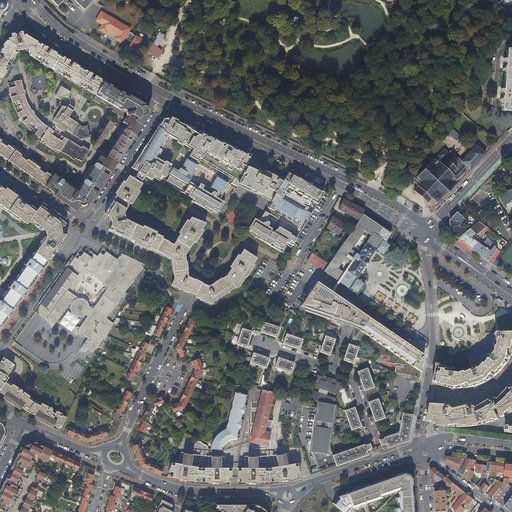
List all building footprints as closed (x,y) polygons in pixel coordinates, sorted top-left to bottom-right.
[(74,0),(79,5),(84,9),(93,0),(74,0)] [(115,39),(122,43),(124,38),(129,40),(132,42),(129,47),(136,51),(142,40),(132,34),(132,33),(129,31),(130,28),(113,18),(116,13),(104,6),(101,11),(102,12),(96,21),(102,24),(99,30),(106,33),(107,30),(117,36),(115,39)] [(151,24),(148,29),(153,33),(156,28),(151,24)] [(0,157),(6,161),(15,148),(9,143),(5,149),(0,144),(0,143),(3,139),(0,137),(0,83),(1,83),(3,79),(2,79),(6,73),(7,73),(9,70),(8,69),(13,60),(14,60),(16,57),(15,57),(17,53),(15,52),(15,51),(18,50),(20,50),(22,50),(28,49),(29,56),(31,57),(38,61),(43,64),(60,74),(66,77),(83,87),(88,90),(96,95),(105,81),(47,47),(35,40),(21,32),(19,33),(16,33),(13,34),(11,35),(0,49),(0,157)] [(152,44),(157,47),(164,36),(159,33),(152,44)] [(152,44),(148,51),(147,51),(158,58),(163,51),(157,47),(152,44)] [(511,117),(511,56),(507,56),(502,117),(511,117)] [(59,74),(60,74),(43,64),(44,65),(59,74)] [(47,89),(48,88),(45,77),(44,76),(33,78),(32,80),(34,87),(33,87),(32,88),(31,89),(31,90),(30,91),(30,92),(30,93),(30,94),(31,94),(31,95),(32,95),(32,96),(33,96),(34,96),(35,96),(36,96),(37,95),(38,95),(38,94),(39,93),(39,92),(39,91),(47,89)] [(82,87),(83,87),(66,77),(66,78),(82,87)] [(11,96),(17,94),(18,94),(19,94),(19,93),(23,92),(24,91),(22,80),(9,83),(11,96)] [(113,92),(115,87),(105,81),(96,95),(95,96),(93,99),(100,104),(101,101),(107,105),(106,106),(109,108),(120,90),(118,89),(116,93),(113,92)] [(67,98),(71,93),(59,86),(54,94),(56,95),(55,97),(56,97),(60,100),(61,99),(62,98),(63,98),(64,97),(65,97),(66,97),(67,98)] [(114,113),(126,94),(120,90),(109,108),(110,109),(111,107),(113,108),(111,111),(114,113)] [(31,112),(33,111),(32,111),(31,109),(30,107),(29,105),(28,103),(27,100),(26,98),(25,95),(25,94),(23,95),(23,94),(19,95),(20,96),(18,96),(12,98),(12,100),(13,102),(14,105),(15,107),(16,109),(17,112),(18,114),(19,116),(21,119),(22,120),(27,117),(28,117),(28,116),(29,116),(29,115),(28,115),(31,113),(31,112)] [(145,117),(147,116),(147,115),(146,114),(147,112),(146,107),(143,106),(144,104),(126,94),(114,113),(118,116),(124,119),(122,123),(137,132),(141,125),(141,124),(141,123),(141,122),(141,121),(138,119),(140,116),(143,117),(145,117)] [(71,117),(71,115),(70,115),(74,108),(69,105),(69,106),(68,106),(67,107),(66,107),(65,108),(64,107),(63,107),(62,107),(62,106),(53,121),(58,124),(59,123),(60,123),(61,122),(62,122),(63,122),(64,123),(65,123),(65,124),(66,124),(67,125),(67,126),(67,127),(67,128),(67,129),(67,130),(66,130),(72,133),(78,124),(71,120),(71,119),(74,118),(75,118),(75,117),(76,117),(76,116),(71,117)] [(52,137),(55,132),(54,131),(52,128),(50,126),(49,127),(47,126),(44,124),(42,122),(40,121),(38,119),(37,117),(35,115),(34,114),(33,115),(30,117),(28,118),(23,122),(24,123),(26,125),(28,127),(29,129),(32,132),(34,133),(36,135),(38,137),(39,138),(40,138),(44,132),(45,133),(41,139),(40,141),(59,153),(60,152),(66,142),(68,140),(61,136),(58,141),(52,137)] [(141,124),(141,125),(147,116),(145,117),(143,117),(140,116),(138,119),(141,121),(141,122),(141,123),(141,124)] [(169,117),(163,118),(153,135),(132,168),(135,170),(151,179),(152,177),(154,175),(155,176),(158,177),(159,178),(160,177),(161,175),(165,177),(170,169),(167,167),(170,163),(167,162),(165,161),(164,162),(155,157),(169,135),(173,138),(177,140),(176,142),(181,144),(182,143),(190,148),(191,147),(194,148),(189,156),(197,161),(198,159),(199,157),(209,163),(208,165),(210,167),(212,164),(222,170),(223,171),(234,178),(233,180),(231,182),(238,186),(239,184),(239,183),(242,177),(241,177),(242,174),(244,171),(245,172),(247,167),(248,164),(247,163),(250,157),(248,157),(242,154),(243,153),(235,149),(233,148),(232,149),(229,147),(229,146),(212,138),(213,137),(211,137),(208,135),(208,136),(201,134),(198,135),(191,130),(192,129),(188,127),(189,126),(186,125),(186,126),(181,123),(181,122),(169,117)] [(115,122),(110,119),(93,147),(97,149),(104,139),(106,137),(108,135),(108,132),(109,129),(110,130),(115,122)] [(82,126),(78,124),(72,133),(78,137),(79,139),(90,136),(87,125),(82,126)] [(460,135),(450,125),(450,126),(447,131),(456,139),(460,135)] [(135,135),(125,129),(108,156),(117,162),(135,135)] [(85,152),(82,150),(81,151),(78,148),(79,148),(79,146),(73,143),(72,145),(66,142),(60,152),(64,154),(64,153),(71,158),(74,161),(75,158),(79,161),(80,160),(83,162),(86,158),(87,156),(90,151),(87,149),(86,151),(85,152)] [(461,162),(467,168),(470,171),(485,154),(477,146),(461,162)] [(37,172),(41,166),(29,158),(25,163),(19,159),(23,153),(17,149),(7,162),(41,186),(50,173),(47,170),(43,176),(37,172)] [(467,168),(461,162),(450,151),(449,153),(445,149),(437,157),(437,158),(436,159),(435,159),(434,160),(432,163),(431,162),(427,165),(425,169),(421,172),(417,176),(417,175),(416,176),(416,175),(415,175),(414,175),(413,175),(412,176),(412,177),(411,178),(412,179),(412,180),(417,185),(417,186),(418,186),(414,191),(427,203),(431,199),(432,200),(433,199),(436,201),(435,202),(435,203),(436,203),(437,203),(438,203),(438,202),(437,201),(440,198),(441,199),(455,184),(454,184),(457,180),(457,179),(458,178),(459,178),(467,170),(466,169),(467,168)] [(106,175),(108,175),(110,172),(111,172),(115,165),(101,157),(97,163),(96,163),(95,163),(94,164),(94,165),(91,166),(84,177),(85,179),(85,180),(84,180),(84,181),(83,182),(84,183),(84,184),(78,193),(64,184),(64,183),(64,182),(64,181),(63,181),(63,180),(62,180),(61,180),(60,180),(59,181),(66,171),(67,170),(68,169),(61,164),(53,175),(60,179),(51,191),(61,198),(60,200),(66,204),(68,203),(71,205),(72,204),(74,206),(74,207),(77,209),(80,205),(81,205),(82,205),(83,205),(84,205),(85,205),(85,204),(86,204),(86,203),(88,204),(93,197),(94,198),(98,192),(97,191),(100,188),(98,187),(101,182),(98,180),(100,177),(103,179),(106,175)] [(189,174),(190,175),(192,176),(194,172),(196,170),(199,166),(197,165),(196,164),(186,159),(181,169),(180,168),(178,170),(174,168),(170,174),(166,180),(180,189),(183,184),(184,182),(185,183),(187,184),(190,180),(188,178),(186,177),(187,176),(189,174)] [(305,181),(295,175),(289,172),(288,172),(288,173),(285,178),(281,177),(276,176),(259,168),(258,169),(253,166),(248,164),(247,167),(245,172),(244,171),(242,174),(241,177),(242,177),(239,184),(244,186),(249,188),(261,195),(269,200),(271,201),(270,202),(267,207),(274,211),(275,209),(286,215),(288,216),(300,224),(304,218),(308,220),(312,214),(308,211),(310,208),(303,204),(304,202),(308,205),(311,200),(318,204),(325,192),(323,191),(324,189),(318,187),(317,188),(315,187),(316,186),(305,181)] [(53,175),(50,173),(41,186),(44,188),(53,175)] [(53,175),(44,188),(50,193),(51,191),(60,179),(53,175)] [(98,187),(100,188),(108,175),(106,175),(103,179),(100,177),(98,180),(101,182),(98,187)] [(142,184),(132,177),(128,183),(125,181),(124,180),(115,193),(117,194),(105,213),(109,216),(110,217),(111,223),(109,229),(122,235),(136,241),(135,243),(149,249),(149,248),(165,255),(169,257),(171,258),(171,259),(173,274),(174,278),(171,285),(185,291),(188,293),(189,292),(192,293),(195,295),(195,296),(198,298),(199,298),(202,300),(212,304),(213,301),(220,297),(229,291),(235,287),(236,288),(240,285),(245,277),(246,278),(254,265),(252,264),(257,258),(244,249),(239,256),(238,255),(230,267),(231,268),(227,274),(227,275),(221,279),(221,278),(220,279),(216,281),(215,282),(208,286),(204,285),(201,283),(198,281),(195,279),(195,280),(191,278),(188,277),(187,269),(186,262),(186,261),(185,254),(186,254),(194,241),(195,243),(198,238),(203,230),(202,229),(203,227),(201,226),(201,225),(204,226),(205,223),(195,219),(191,217),(189,221),(187,219),(179,232),(180,233),(176,239),(177,240),(174,244),(169,242),(162,238),(163,236),(156,233),(157,232),(143,225),(143,227),(130,221),(129,221),(126,219),(124,213),(130,203),(131,204),(140,191),(138,190),(142,184)] [(195,200),(194,202),(202,207),(204,208),(206,205),(210,208),(213,210),(214,208),(219,211),(224,202),(218,198),(221,193),(225,195),(230,185),(219,178),(217,177),(211,187),(213,188),(217,191),(216,192),(214,191),(212,192),(211,193),(210,193),(202,189),(204,187),(203,185),(200,183),(198,187),(195,185),(194,187),(193,187),(188,195),(192,198),(195,200)] [(0,206),(11,191),(3,186),(3,185),(0,182),(0,206)] [(503,194),(501,195),(500,197),(492,190),(503,200),(507,205),(510,203),(511,202),(511,189),(509,190),(507,191),(505,192),(503,194)] [(11,191),(0,206),(0,207),(2,209),(4,210),(15,194),(11,191)] [(26,221),(28,223),(31,220),(37,210),(27,203),(28,202),(23,199),(23,200),(15,194),(4,210),(13,217),(18,220),(19,219),(21,220),(25,223),(26,221)] [(338,209),(359,220),(364,210),(360,208),(350,203),(343,199),(338,209)] [(76,211),(77,209),(74,207),(74,206),(72,204),(71,205),(68,203),(66,204),(76,211)] [(39,225),(38,227),(43,231),(46,230),(61,228),(62,228),(65,223),(55,216),(55,215),(51,212),(51,213),(41,206),(37,210),(31,220),(37,224),(39,225)] [(273,231),(271,230),(272,228),(268,227),(268,225),(269,224),(268,222),(266,221),(270,214),(265,211),(264,214),(263,214),(259,221),(258,220),(258,221),(257,220),(255,219),(250,228),(254,230),(253,232),(260,236),(259,238),(264,242),(270,245),(271,243),(281,249),(286,241),(289,243),(290,240),(294,242),(297,237),(279,226),(277,229),(276,230),(275,230),(275,231),(275,232),(273,231)] [(467,220),(458,212),(450,220),(451,233),(459,239),(469,231),(464,227),(463,227),(461,225),(462,223),(464,223),(467,220)] [(384,256),(391,244),(386,240),(391,233),(367,217),(364,214),(346,240),(346,239),(324,271),(358,294),(366,283),(357,277),(364,267),(365,267),(369,261),(368,260),(375,250),(384,256)] [(345,225),(332,217),(328,225),(327,227),(339,235),(345,225)] [(249,227),(250,228),(255,219),(257,220),(254,218),(249,227)] [(480,221),(477,224),(483,230),(487,226),(480,221)] [(472,228),(476,234),(477,235),(479,234),(483,230),(477,224),(472,228)] [(62,231),(61,228),(46,230),(46,234),(47,237),(62,234),(62,231)] [(494,254),(498,249),(493,243),(490,247),(493,249),(491,251),(488,248),(488,249),(482,245),(476,240),(478,238),(475,235),(476,234),(472,228),(469,231),(459,239),(493,264),(498,257),(494,254)] [(40,246),(38,249),(36,252),(47,261),(49,259),(51,260),(56,253),(57,253),(60,248),(59,248),(67,237),(63,234),(62,234),(47,237),(44,237),(42,240),(40,243),(41,244),(40,246)] [(490,247),(493,243),(488,237),(482,245),(488,249),(488,248),(491,251),(493,249),(490,247)] [(0,325),(17,302),(47,261),(35,252),(32,256),(30,254),(28,257),(27,257),(29,258),(26,263),(24,261),(22,263),(23,264),(21,267),(23,268),(16,278),(14,277),(12,280),(11,279),(13,281),(10,285),(8,284),(6,286),(7,286),(5,289),(7,291),(5,293),(2,298),(0,296),(0,325)] [(87,313),(86,315),(88,316),(80,327),(79,327),(78,326),(77,326),(76,327),(75,327),(75,328),(74,329),(73,331),(74,332),(74,333),(75,334),(76,335),(77,335),(78,335),(79,335),(80,334),(81,333),(88,338),(83,346),(93,353),(98,345),(101,348),(103,345),(106,339),(108,336),(112,326),(114,323),(107,318),(114,309),(122,297),(124,298),(128,294),(126,292),(134,280),(145,265),(140,263),(124,255),(122,254),(117,260),(106,252),(104,255),(100,253),(97,257),(94,254),(91,258),(85,254),(83,254),(81,257),(81,256),(80,256),(79,256),(78,257),(78,258),(78,259),(79,259),(79,260),(73,255),(63,269),(54,282),(44,296),(39,303),(41,305),(39,307),(39,308),(39,309),(39,310),(39,311),(39,312),(39,313),(40,313),(40,314),(41,315),(41,316),(42,316),(54,325),(70,303),(71,304),(72,303),(72,302),(73,301),(74,301),(75,300),(76,299),(77,299),(78,299),(79,298),(75,296),(74,290),(85,275),(91,274),(105,284),(106,290),(96,305),(89,306),(89,308),(89,309),(89,311),(88,312),(87,313)] [(322,270),(327,262),(317,256),(312,252),(307,260),(322,270)] [(89,305),(89,306),(96,305),(106,290),(105,284),(91,274),(85,275),(74,290),(75,296),(79,298),(80,298),(81,298),(83,299),(84,299),(85,300),(86,301),(87,302),(88,303),(89,303),(89,305)] [(342,320),(344,314),(344,312),(343,311),(342,310),(343,308),(345,309),(346,307),(347,306),(348,304),(348,303),(348,302),(348,300),(340,297),(317,282),(307,296),(308,297),(309,298),(308,300),(303,307),(300,305),(296,312),(304,315),(306,310),(307,309),(309,308),(309,307),(315,311),(315,313),(341,322),(342,320)] [(379,290),(374,297),(405,319),(413,325),(418,318),(386,296),(388,293),(385,291),(383,293),(379,290)] [(89,308),(89,306),(89,305),(89,303),(88,303),(87,302),(86,301),(85,300),(84,299),(83,299),(81,298),(80,298),(79,298),(78,299),(77,299),(76,299),(75,300),(74,301),(73,301),(72,302),(72,303),(71,304),(71,305),(71,306),(71,307),(71,309),(71,310),(72,312),(72,313),(73,314),(74,315),(75,315),(76,316),(77,316),(78,317),(79,317),(80,317),(82,317),(83,317),(84,316),(85,316),(86,315),(87,313),(88,312),(89,311),(89,309),(89,308)] [(372,327),(375,330),(379,331),(382,332),(384,333),(387,334),(388,335),(389,336),(390,337),(407,349),(408,349),(408,350),(407,351),(408,352),(412,354),(412,355),(413,356),(414,354),(416,354),(420,357),(421,358),(423,360),(424,355),(415,349),(414,350),(413,350),(411,349),(411,348),(412,347),(407,344),(406,343),(381,326),(380,326),(379,326),(377,325),(376,324),(377,323),(354,307),(348,303),(348,304),(347,306),(346,307),(345,309),(343,308),(342,310),(343,311),(344,312),(344,314),(346,314),(344,320),(342,320),(341,322),(348,325),(355,327),(356,325),(353,324),(356,318),(358,319),(358,317),(360,318),(360,317),(363,318),(369,323),(371,325),(372,327)] [(163,316),(158,325),(154,334),(159,337),(162,331),(164,328),(166,323),(168,318),(170,315),(172,309),(167,306),(163,316)] [(378,354),(375,359),(395,373),(411,376),(410,381),(418,383),(419,383),(420,378),(420,376),(417,373),(418,370),(421,368),(422,366),(423,365),(423,362),(423,361),(423,360),(421,358),(420,357),(416,354),(414,354),(413,356),(412,355),(412,354),(408,352),(407,351),(408,350),(408,349),(407,349),(390,337),(389,336),(388,335),(387,334),(384,333),(382,332),(379,331),(375,330),(372,327),(371,325),(369,323),(363,318),(360,317),(360,318),(358,317),(358,319),(356,325),(355,327),(359,328),(361,330),(356,336),(355,337),(354,337),(363,343),(372,350),(378,354)] [(179,342),(177,346),(178,350),(181,357),(186,355),(183,347),(187,339),(189,335),(192,329),(196,320),(190,318),(187,325),(186,327),(183,334),(182,336),(179,342)] [(264,322),(261,332),(266,333),(269,334),(277,337),(280,328),(272,325),(264,322)] [(355,337),(356,336),(361,330),(359,328),(355,327),(353,335),(352,338),(354,337),(355,337)] [(237,344),(247,347),(248,342),(249,340),(252,332),(242,328),(240,336),(237,344)] [(441,365),(439,364),(437,371),(435,379),(434,382),(440,385),(447,387),(453,388),(456,388),(460,388),(467,388),(471,387),(473,387),(480,385),(486,382),(491,379),(496,375),(501,371),(505,366),(508,361),(511,356),(511,353),(511,333),(498,333),(498,337),(497,341),(496,345),(494,349),(494,350),(492,353),(489,356),(486,359),(483,362),(479,365),(475,367),(470,368),(466,369),(461,370),(456,370),(451,369),(449,368),(446,368),(442,366),(441,365)] [(287,334),(284,343),(291,346),(299,349),(303,339),(295,337),(287,334)] [(320,352),(330,355),(333,347),(335,339),(326,336),(323,344),(320,352)] [(139,368),(142,363),(143,359),(146,354),(145,353),(146,351),(149,344),(144,341),(139,350),(135,360),(131,369),(126,378),(132,380),(135,373),(136,371),(137,372),(139,368)] [(359,348),(349,344),(347,352),(344,360),(353,363),(356,355),(359,348)] [(266,368),(270,358),(262,355),(254,353),(251,362),(258,365),(266,368)] [(291,372),(294,363),(291,361),(286,360),(279,357),(275,367),(283,369),(291,372)] [(4,358),(1,361),(0,363),(0,382),(1,381),(0,381),(1,380),(2,380),(2,381),(3,381),(4,381),(5,380),(5,379),(5,378),(5,377),(3,377),(4,375),(7,377),(13,369),(15,366),(4,358)] [(189,398),(194,389),(197,390),(198,388),(195,386),(198,379),(203,369),(199,358),(192,361),(194,366),(195,369),(193,372),(191,376),(189,380),(187,385),(185,390),(183,394),(181,398),(179,402),(175,403),(171,405),(173,411),(182,409),(182,411),(185,410),(184,408),(187,410),(189,407),(186,406),(189,398)] [(367,368),(358,372),(361,381),(364,390),(374,387),(370,378),(367,368)] [(314,386),(338,394),(342,383),(335,381),(335,382),(332,381),(332,380),(332,379),(331,379),(331,378),(330,378),(329,378),(328,378),(327,378),(327,379),(323,378),(324,377),(318,375),(314,386)] [(60,414),(60,413),(56,411),(55,414),(52,412),(51,411),(52,411),(52,410),(52,409),(52,408),(51,408),(51,407),(50,407),(49,408),(48,408),(48,409),(48,410),(47,409),(46,409),(44,408),(45,405),(41,403),(41,405),(38,403),(35,401),(31,399),(29,397),(29,396),(26,394),(24,397),(23,396),(22,395),(21,394),(22,393),(22,392),(22,391),(21,390),(20,390),(19,390),(18,390),(18,391),(18,392),(16,391),(14,389),(16,387),(12,384),(11,385),(9,384),(8,383),(6,382),(6,381),(4,383),(0,389),(0,392),(5,396),(3,398),(7,401),(8,402),(9,401),(10,402),(13,404),(15,405),(14,406),(17,407),(20,410),(22,407),(28,412),(35,416),(34,418),(40,422),(41,420),(46,423),(47,423),(46,425),(52,428),(53,428),(54,425),(60,429),(66,418),(62,415),(60,414)] [(247,392),(248,387),(237,385),(231,411),(226,429),(224,430),(222,432),(220,433),(218,434),(217,436),(216,437),(214,439),(213,440),(213,442),(212,444),(211,446),(211,449),(221,450),(222,448),(223,446),(224,444),(226,442),(227,441),(229,440),(232,439),(234,439),(236,439),(237,434),(238,430),(241,419),(242,416),(242,414),(244,404),(245,401),(247,392)] [(511,389),(511,390),(507,394),(506,394),(507,395),(503,399),(502,398),(502,399),(501,401),(501,400),(495,402),(493,403),(479,408),(480,408),(478,409),(478,408),(471,409),(469,409),(470,411),(467,411),(466,408),(462,409),(462,408),(461,409),(456,410),(456,409),(455,409),(455,410),(454,410),(454,409),(448,408),(443,407),(443,405),(443,406),(439,405),(440,404),(439,404),(439,405),(430,403),(426,421),(435,423),(447,426),(450,426),(451,426),(454,427),(459,427),(463,427),(468,426),(475,426),(482,424),(489,423),(496,420),(498,419),(502,417),(508,414),(511,411),(511,389)] [(125,408),(128,402),(129,399),(132,393),(127,391),(127,390),(122,399),(118,409),(116,408),(112,417),(116,419),(117,420),(120,414),(121,411),(123,412),(125,408)] [(250,442),(269,446),(270,440),(271,432),(269,432),(264,431),(267,420),(268,415),(271,405),(273,397),(274,393),(263,390),(257,414),(250,442)] [(312,390),(309,400),(318,401),(324,403),(334,405),(336,398),(312,390)] [(146,404),(143,409),(142,412),(140,416),(139,419),(142,420),(143,421),(142,424),(139,430),(140,431),(147,434),(148,431),(146,430),(149,424),(150,425),(152,422),(148,420),(151,413),(155,405),(164,402),(161,394),(152,396),(148,398),(148,399),(146,404)] [(378,399),(369,402),(372,411),(375,421),(384,417),(381,408),(378,399)] [(327,467),(336,464),(333,456),(330,448),(331,443),(332,437),(334,426),(334,423),(337,405),(334,405),(324,403),(318,401),(314,427),(310,452),(313,451),(318,469),(322,468),(327,467)] [(352,430),(361,426),(358,417),(355,408),(345,411),(348,420),(352,430)] [(388,436),(381,438),(380,439),(381,440),(380,440),(382,448),(383,448),(384,449),(392,446),(406,441),(407,442),(410,439),(409,438),(410,432),(414,414),(403,413),(401,420),(400,420),(400,422),(400,423),(401,424),(399,430),(398,432),(391,435),(391,434),(389,434),(387,435),(388,436)] [(93,440),(98,438),(102,437),(108,435),(107,434),(106,430),(96,433),(87,435),(79,432),(70,428),(67,433),(68,434),(73,436),(77,437),(80,439),(87,442),(93,440)] [(14,470),(13,472),(23,476),(26,469),(28,470),(29,470),(35,459),(37,455),(40,456),(39,458),(47,462),(50,456),(53,451),(53,450),(44,446),(44,448),(43,448),(43,447),(43,446),(42,445),(41,445),(40,445),(39,446),(39,445),(38,445),(38,443),(35,442),(21,447),(20,449),(22,450),(21,451),(20,453),(19,453),(18,454),(18,455),(18,456),(19,457),(18,457),(17,456),(10,469),(14,470)] [(340,453),(333,456),(336,464),(337,465),(349,461),(365,456),(372,453),(371,452),(373,452),(372,451),(369,444),(368,444),(368,443),(367,443),(366,444),(361,446),(360,445),(359,445),(357,446),(358,447),(344,452),(343,451),(342,451),(340,452),(340,453)] [(135,450),(137,455),(138,458),(141,466),(146,469),(151,471),(156,473),(160,475),(163,470),(155,466),(154,465),(145,462),(142,453),(139,444),(135,445),(133,445),(135,450)] [(76,461),(71,459),(67,457),(62,455),(57,453),(53,451),(50,456),(59,460),(57,466),(60,468),(63,462),(69,464),(75,467),(74,470),(77,471),(80,463),(76,461)] [(228,479),(231,478),(231,468),(221,468),(221,462),(224,462),(224,456),(208,456),(208,462),(209,462),(209,468),(204,468),(198,467),(191,466),(192,460),(195,461),(196,455),(181,452),(181,454),(179,464),(172,463),(170,467),(169,471),(173,472),(172,478),(179,479),(179,480),(180,480),(181,480),(182,481),(183,481),(184,481),(186,480),(187,481),(188,481),(189,480),(196,482),(196,477),(204,478),(204,482),(211,482),(211,483),(213,483),(214,483),(215,484),(216,484),(218,484),(219,483),(220,483),(221,483),(221,482),(228,482),(228,480),(228,479)] [(245,462),(245,468),(238,468),(238,479),(241,479),(241,482),(248,482),(248,483),(250,483),(251,483),(251,484),(253,484),(254,484),(255,483),(256,483),(258,483),(258,482),(265,482),(265,478),(273,477),(274,482),(281,480),(281,481),(283,481),(283,480),(285,481),(286,481),(287,481),(288,480),(289,480),(290,480),(290,479),(297,478),(296,474),(300,473),(298,463),(288,465),(287,459),(290,458),(289,452),(273,455),(274,461),(275,461),(276,467),(271,468),(265,468),(258,468),(258,462),(261,462),(261,456),(245,456),(245,462)] [(476,465),(477,460),(447,456),(445,460),(471,480),(474,471),(472,470),(476,465)] [(499,472),(505,473),(507,464),(499,463),(498,469),(499,472)] [(487,466),(477,464),(476,472),(482,473),(481,475),(489,476),(490,466),(487,466)] [(511,465),(507,464),(505,473),(504,483),(492,498),(500,504),(511,490),(509,488),(511,485),(509,484),(510,478),(509,476),(511,476),(511,465)] [(451,503),(453,507),(465,492),(435,468),(431,470),(433,485),(435,488),(437,511),(448,511),(448,507),(450,507),(449,504),(447,504),(446,490),(439,491),(439,487),(438,487),(437,486),(442,483),(449,488),(450,486),(457,492),(454,495),(457,497),(451,503)] [(46,474),(42,473),(40,471),(39,473),(37,474),(37,476),(35,481),(39,482),(38,484),(40,485),(41,483),(42,484),(46,474)] [(414,511),(412,478),(411,478),(411,476),(410,476),(406,473),(404,474),(403,472),(397,474),(397,476),(387,479),(387,478),(380,480),(380,482),(370,485),(370,484),(346,492),(346,493),(339,496),(335,500),(333,503),(343,511),(356,511),(357,511),(351,503),(357,501),(358,502),(362,501),(368,499),(375,496),(374,495),(380,493),(381,493),(381,491),(395,486),(395,487),(398,486),(398,488),(399,492),(398,492),(399,502),(396,503),(396,511),(414,511)] [(84,511),(86,506),(87,504),(88,499),(90,495),(91,491),(92,485),(91,485),(92,480),(94,475),(93,474),(88,473),(85,483),(87,484),(84,493),(81,503),(80,504),(77,511),(84,511)] [(0,511),(4,511),(8,505),(13,508),(16,501),(15,500),(20,488),(18,487),(21,479),(12,475),(11,476),(8,475),(1,487),(3,488),(2,488),(1,489),(1,490),(1,491),(1,492),(0,494),(0,511)] [(498,483),(489,495),(492,498),(504,483),(497,480),(495,479),(494,481),(498,483)] [(490,487),(484,483),(480,488),(485,492),(490,487)] [(18,510),(18,511),(28,511),(39,490),(38,489),(39,488),(37,487),(36,488),(32,486),(30,491),(28,492),(28,494),(25,500),(23,501),(24,503),(21,509),(18,510)] [(111,511),(113,506),(116,497),(118,498),(121,500),(122,499),(123,496),(119,494),(121,488),(118,487),(116,486),(114,493),(113,495),(113,496),(111,495),(109,501),(108,505),(107,505),(106,511),(105,511),(111,511)] [(149,494),(144,491),(140,489),(135,487),(135,488),(133,493),(142,497),(151,501),(154,496),(149,494)] [(500,504),(504,507),(505,506),(506,505),(511,497),(511,490),(500,504)] [(470,504),(474,499),(465,492),(453,507),(456,511),(455,511),(462,511),(464,509),(461,507),(466,500),(470,504)] [(162,499),(159,505),(160,505),(158,510),(157,511),(171,511),(170,511),(173,504),(162,499)]
